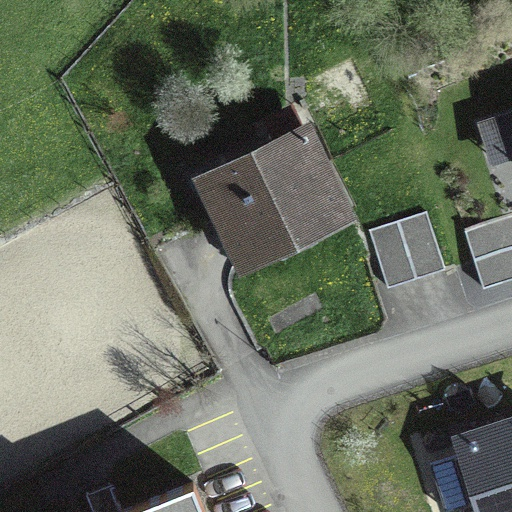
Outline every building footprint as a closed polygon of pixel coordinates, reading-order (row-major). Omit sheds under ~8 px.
[(306,129),(202,179),(222,222),(233,217),(252,256),(345,211),(306,129)] [(387,287),(444,268),(425,211),(368,229),(387,287)] [(511,214),(464,230),(482,287),(511,277),(511,214)] [(511,511),(511,421),(463,437),(483,497),(477,499),(481,511),(511,511)] [(116,500),(86,511),(201,511),(190,483),(120,511),(116,500)]
